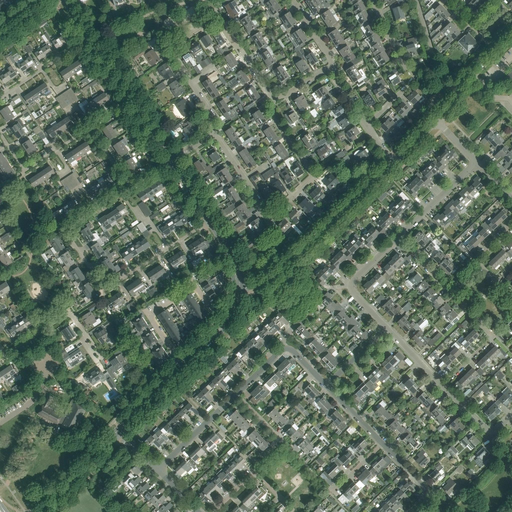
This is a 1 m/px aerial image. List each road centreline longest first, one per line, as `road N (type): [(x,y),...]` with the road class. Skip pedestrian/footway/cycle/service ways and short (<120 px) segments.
road 1 (residential): [(129,187),(65,229),(104,289),(210,219)]
road 2 (residential): [(213,134),(212,115),(171,54),(173,43),(210,18),(221,20),(271,97)]
road 3 (residential): [(271,97),(273,115),(312,175),(278,211),(266,211),(213,134)]
road 4 (residential): [(442,385),(490,340),(489,332),(397,237)]
road 5 (unclassified): [(241,284),(269,281),(393,161)]
road 6 (residential): [(366,125),(412,80),(372,0)]
road 7 (residential): [(183,364),(150,315),(194,287),(211,310)]
road 8 (residential): [(331,490),(235,393)]
road 9 (residential): [(235,393),(284,348),(326,385)]
road 10 (residential): [(397,237),(351,286),(386,327)]
road 11 (unclassified): [(0,133),(25,169),(88,126)]
